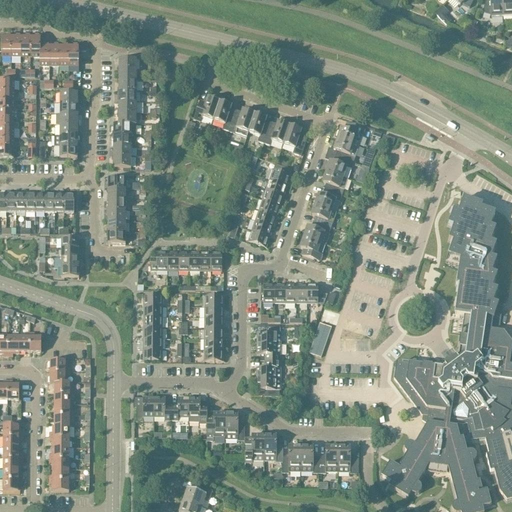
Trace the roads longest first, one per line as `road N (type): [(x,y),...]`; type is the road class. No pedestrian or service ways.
road 1 (tertiary): [(473,133),(347,71),(55,0)]
road 2 (residential): [(280,262),(326,125),(215,87)]
road 3 (residential): [(385,511),(364,480),(365,432),(284,429),(225,393)]
road 4 (residential): [(88,178),(94,38),(0,23)]
road 5 (unclassified): [(113,384),(114,344),(105,326),(0,284)]
road 6 (residential): [(36,511),(35,378),(0,370)]
road 7 (residential): [(225,393),(240,369),(242,271),(280,262)]
road 8 (unclassified): [(112,511),(113,384)]
